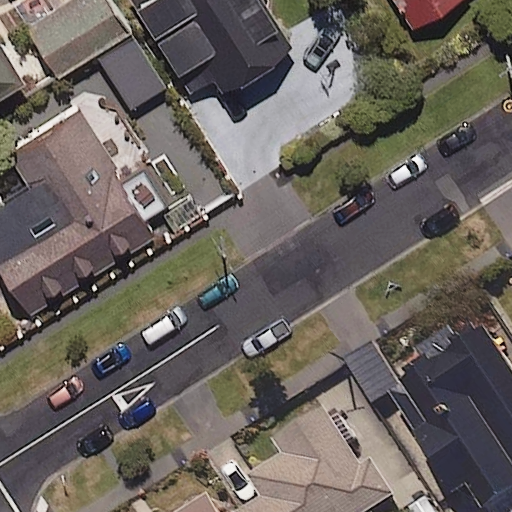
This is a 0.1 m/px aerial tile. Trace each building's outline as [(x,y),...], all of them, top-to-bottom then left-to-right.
[(132,17),(121,0),(53,0),(29,15),(57,62),(132,17)] [(291,30),(272,0),(141,0),(196,88),(291,30)] [(426,0),(393,0),(402,15),(426,0)] [(0,74),(23,61),(0,21),(0,74)] [(165,75),(133,24),(100,45),(132,96),(165,75)] [(157,222),(71,86),(2,129),(0,125),(0,246),(34,300),(157,222)] [(194,135),(168,92),(148,104),(174,147),(194,135)] [(511,511),(511,373),(478,323),(401,375),(435,426),(420,436),(454,488),(467,479),(488,511),(511,511)] [(359,459),(325,406),(278,436),(288,451),(256,472),(270,494),(242,511),(364,511),(395,492),(369,452),(359,459)] [(218,511),(207,494),(178,511),(137,511),(135,508),(129,511),(218,511)]
